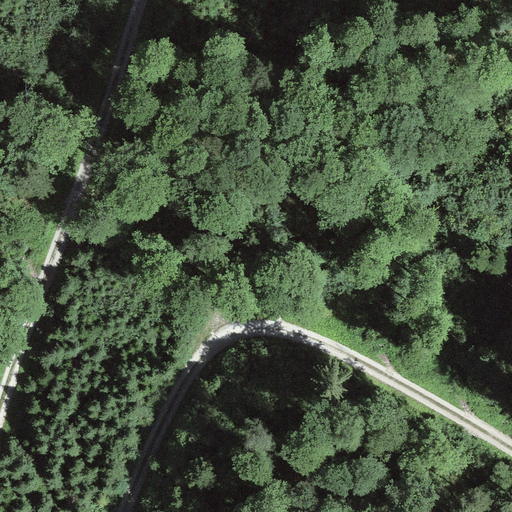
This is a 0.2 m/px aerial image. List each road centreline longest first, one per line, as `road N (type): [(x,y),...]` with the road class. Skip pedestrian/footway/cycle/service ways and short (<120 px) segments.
road 1 (track): [(125,511),(189,373),(220,338),(251,327),(331,346),(511,449)]
road 2 (track): [(135,0),(102,121),(0,406)]
